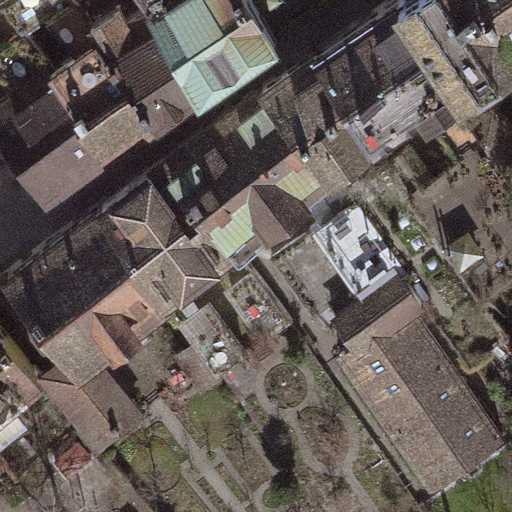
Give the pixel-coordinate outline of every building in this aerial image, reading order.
[(0,0),(0,15),(8,27),(19,20),(45,4),(50,0),(0,0)] [(49,62),(108,149),(155,119),(90,21),(73,0),(50,0),(45,4),(76,47),(49,62)] [(150,0),(151,1),(203,89),(325,0),(150,0)] [(466,86),(408,0),(383,0),(317,44),(374,136),(424,101),(459,154),(410,192),(481,294),(511,270),(511,185),(452,96),(466,86)] [(511,38),(509,35),(487,0),(408,0),(466,86),(452,96),(511,185),(511,125),(490,93),(511,78),(511,38)] [(511,0),(487,0),(509,35),(511,33),(511,0)] [(90,21),(155,119),(203,89),(151,1),(129,14),(119,1),(90,21)] [(0,34),(0,123),(43,191),(108,149),(49,62),(19,20),(0,34)] [(317,44),(264,77),(327,165),(335,159),(358,195),(425,293),(470,358),(507,330),(481,294),(410,192),(374,136),(317,44)] [(264,77),(165,150),(229,236),(327,165),(264,77)] [(165,150),(97,200),(159,288),(229,236),(165,150)] [(431,483),(501,435),(412,303),(425,293),(358,195),(273,253),(313,311),(329,300),(356,340),(340,350),(431,483)] [(97,200),(0,269),(0,289),(55,363),(87,340),(159,288),(97,200)] [(257,275),(233,293),(266,337),(290,318),(257,275)] [(215,305),(189,324),(222,369),(248,351),(215,305)] [(0,322),(0,396),(37,370),(0,322)] [(55,363),(43,372),(97,445),(141,411),(87,340),(55,363)]
